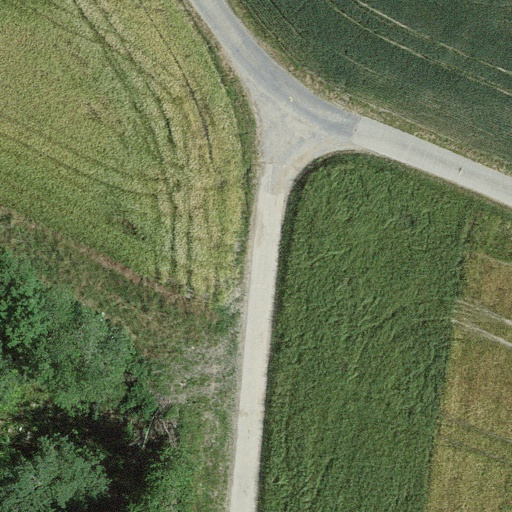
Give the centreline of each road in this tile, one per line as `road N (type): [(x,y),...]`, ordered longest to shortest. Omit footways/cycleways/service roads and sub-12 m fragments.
road 1 (track): [(511,192),(297,101),(276,163),(245,511)]
road 2 (track): [(297,101),(206,0)]
